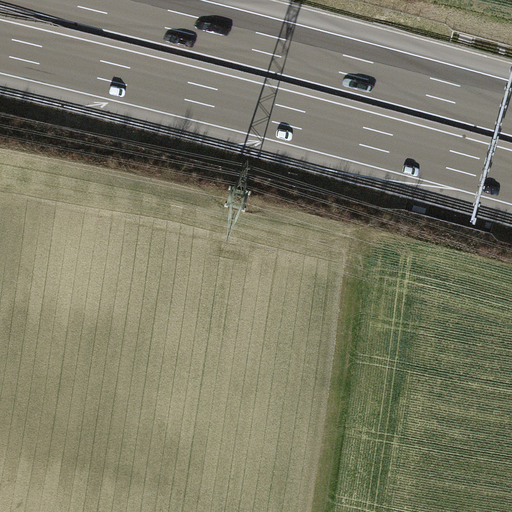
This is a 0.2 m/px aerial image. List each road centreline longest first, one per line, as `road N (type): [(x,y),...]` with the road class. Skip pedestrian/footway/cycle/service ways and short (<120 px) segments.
road 1 (motorway): [(0,46),(511,177)]
road 2 (motorway): [(511,108),(91,0)]
